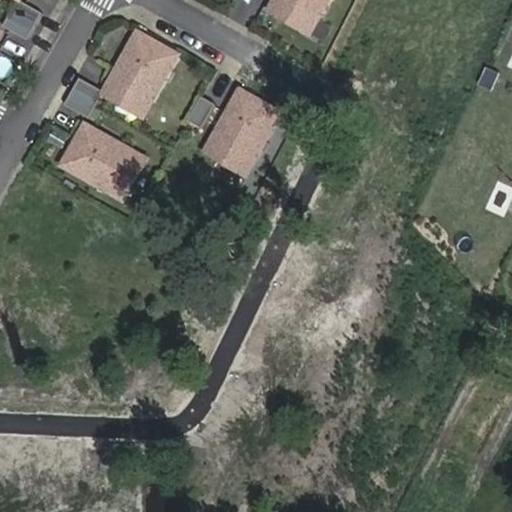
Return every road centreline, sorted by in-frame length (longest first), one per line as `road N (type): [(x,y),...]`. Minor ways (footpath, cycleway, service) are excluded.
road 1 (residential): [(0,425),(173,425),(197,409),(319,160)]
road 2 (residential): [(0,170),(100,0)]
road 3 (residential): [(259,59),(153,0)]
